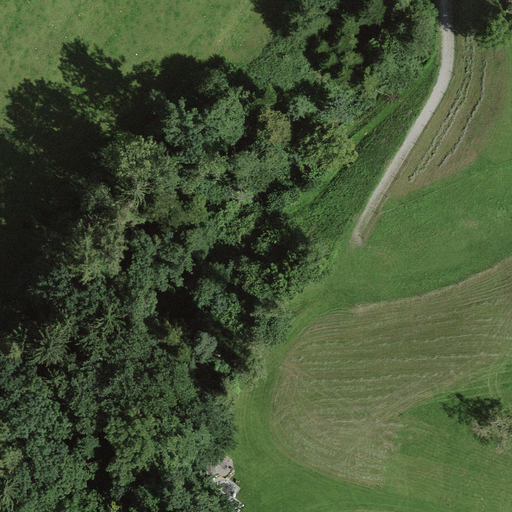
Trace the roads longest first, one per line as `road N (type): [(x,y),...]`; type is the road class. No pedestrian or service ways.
road 1 (track): [(352,249),(441,93),(451,63),(450,0)]
road 2 (track): [(438,511),(315,470)]
